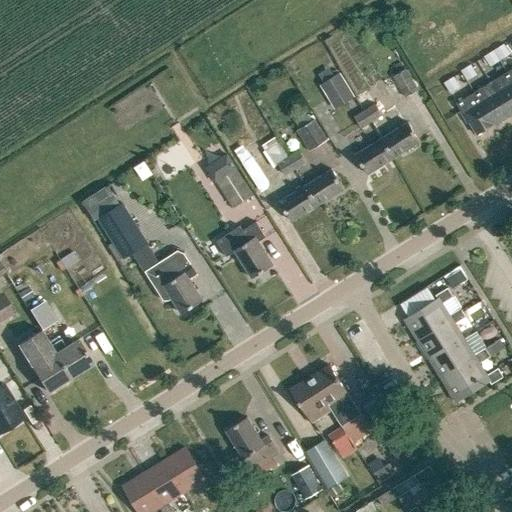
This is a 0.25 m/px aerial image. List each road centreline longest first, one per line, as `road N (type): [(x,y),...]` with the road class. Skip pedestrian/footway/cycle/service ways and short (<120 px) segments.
road 1 (unclassified): [(0,507),(350,287)]
road 2 (residential): [(350,287),(503,511)]
road 3 (unclassified): [(350,287),(511,190)]
